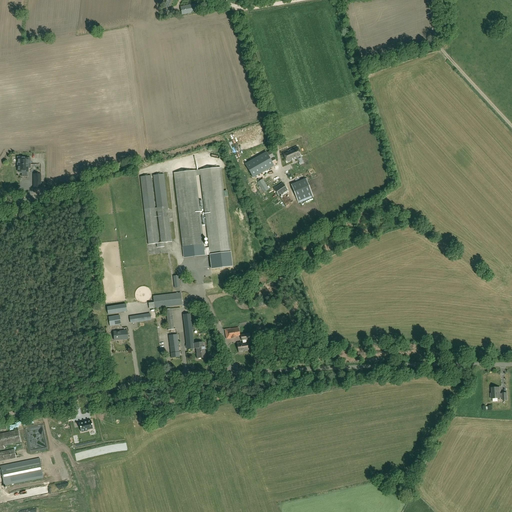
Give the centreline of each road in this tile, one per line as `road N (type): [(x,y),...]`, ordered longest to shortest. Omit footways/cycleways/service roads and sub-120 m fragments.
road 1 (unclassified): [(0,416),(177,374),(511,364)]
road 2 (track): [(32,201),(230,136)]
road 3 (track): [(432,0),(440,48),(511,126)]
